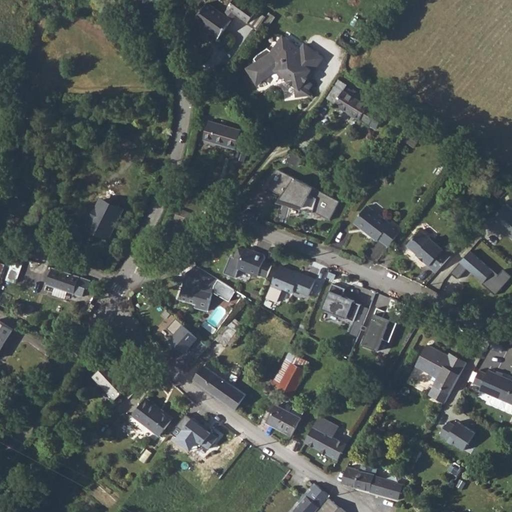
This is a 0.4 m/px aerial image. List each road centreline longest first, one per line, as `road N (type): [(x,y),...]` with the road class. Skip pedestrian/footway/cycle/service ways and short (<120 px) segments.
road 1 (residential): [(103,306),(235,424),(367,511)]
road 2 (tertiary): [(143,0),(166,33),(184,92),(168,173),(125,269)]
road 3 (residential): [(218,223),(250,224),(421,293)]
road 4 (tertiary): [(103,306),(0,469)]
